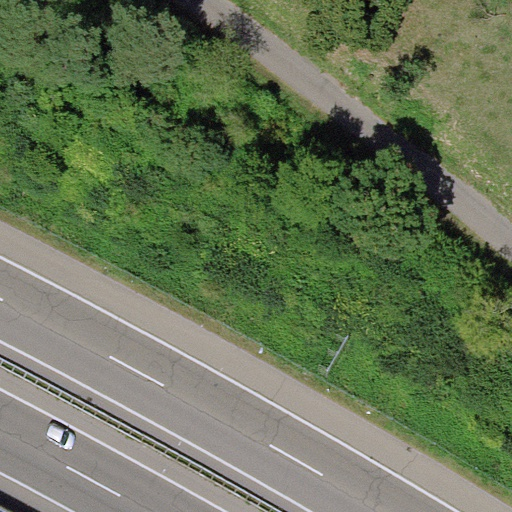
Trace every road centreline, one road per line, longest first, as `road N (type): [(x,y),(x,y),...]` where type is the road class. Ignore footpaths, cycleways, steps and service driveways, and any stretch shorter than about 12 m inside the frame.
road 1 (motorway): [(384,511),(0,297)]
road 2 (track): [(511,255),(316,96),(172,0)]
road 3 (motorway): [(0,433),(148,511)]
